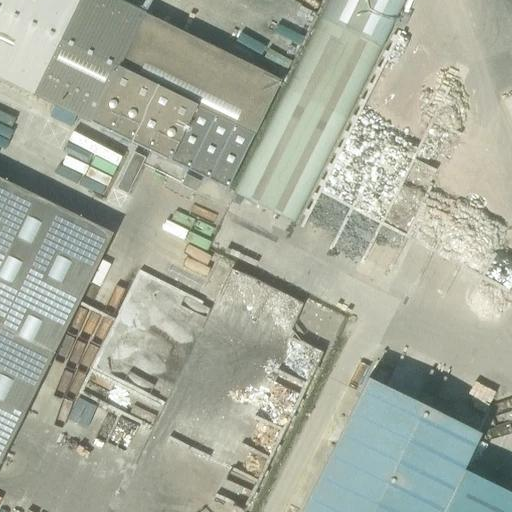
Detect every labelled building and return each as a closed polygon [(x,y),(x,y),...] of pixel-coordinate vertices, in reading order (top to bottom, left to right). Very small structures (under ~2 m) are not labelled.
[(222,189),(276,80),(113,0),(0,0),(0,79),(28,94),(222,189)] [(291,222),(301,201),(401,0),(326,0),(319,12),(230,192),(291,222)] [(459,46),(401,19),(309,222),(388,258),(466,87),(444,78),(459,46)] [(0,460),(111,235),(0,180),(0,460)] [(511,511),(511,494),(457,466),(476,431),(365,377),(297,511),(511,511)]
